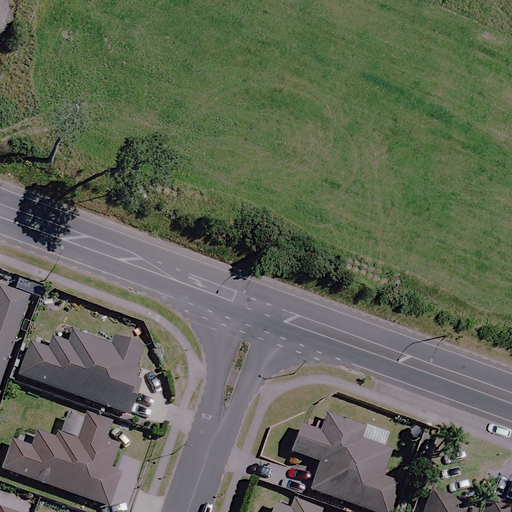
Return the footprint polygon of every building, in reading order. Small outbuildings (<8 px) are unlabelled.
[(0,375),(24,298),(0,290),(0,375)] [(68,337),(64,347),(49,342),(45,355),(24,347),(12,380),(121,417),(144,349),(112,338),(108,350),(68,337)] [(107,426),(81,417),(70,448),(34,436),(28,452),(10,445),(0,472),(0,473),(104,510),(116,476),(106,472),(113,451),(100,447),(107,426)] [(384,461),(354,451),(358,439),(318,425),(314,437),(297,431),(285,465),(309,473),(299,501),(329,511),(387,511),(393,496),(375,490),(384,461)] [(509,511),(484,503),(480,511),(450,511),(426,503),(422,511),(509,511)]
